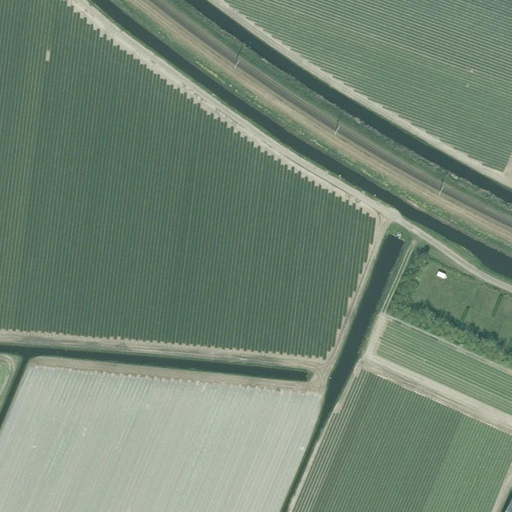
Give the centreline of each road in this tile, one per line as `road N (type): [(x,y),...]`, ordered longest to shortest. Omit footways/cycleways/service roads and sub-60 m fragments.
road 1 (track): [(136,0),(334,140),(511,236)]
road 2 (track): [(80,0),(259,137),(401,222)]
